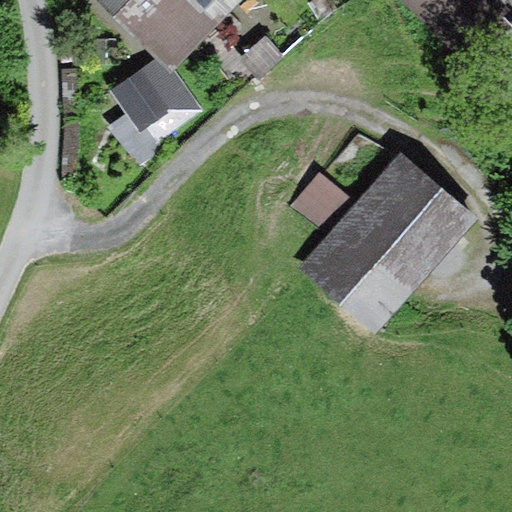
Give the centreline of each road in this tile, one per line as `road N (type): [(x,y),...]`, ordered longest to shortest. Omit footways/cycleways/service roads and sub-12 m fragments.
road 1 (track): [(469,295),(488,270),(498,232),(487,200),(434,149),(351,115),(307,107),(267,109),(225,126),(117,234),(34,235)]
road 2 (unclassified): [(38,0),(50,85),(46,186),(0,318)]
